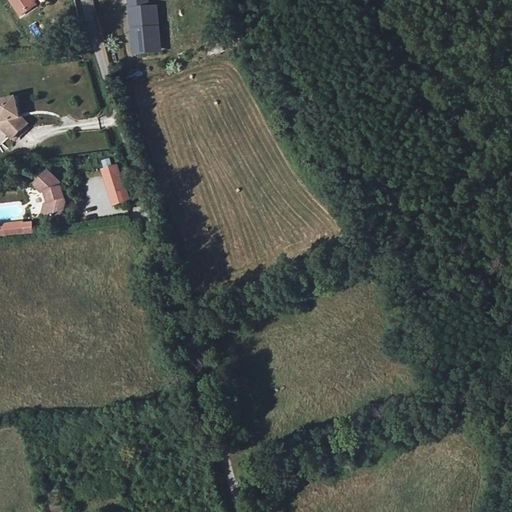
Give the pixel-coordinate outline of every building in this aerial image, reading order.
[(14,0),(20,10),(36,0),(14,0)] [(127,7),(131,54),(160,51),(157,5),(147,5),(127,7)] [(0,114),(4,130),(9,128),(19,139),(33,125),(27,118),(22,99),(2,103),(0,104),(0,114)] [(117,163),(100,169),(112,207),(129,201),(117,163)] [(59,187),(45,171),(36,178),(43,187),(45,198),(36,206),(49,219),(62,207),(59,187)] [(4,235),(25,234),(24,221),(4,222),(4,235)]
